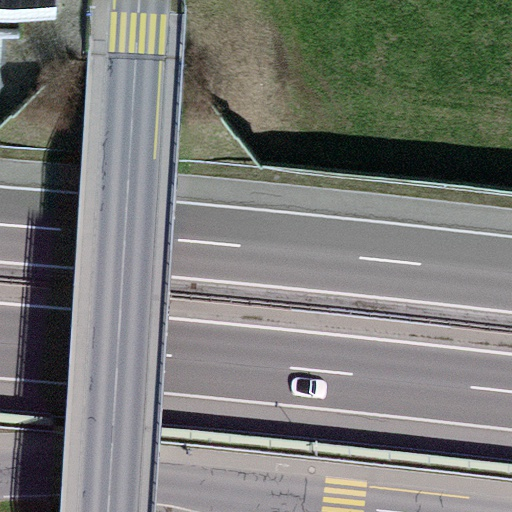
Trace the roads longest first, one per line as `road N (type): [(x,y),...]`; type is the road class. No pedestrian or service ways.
road 1 (motorway): [(0,343),(511,395)]
road 2 (motorway): [(511,273),(0,223)]
road 3 (tertiary): [(108,511),(139,0)]
road 4 (tertiary): [(375,511),(46,471),(0,480)]
